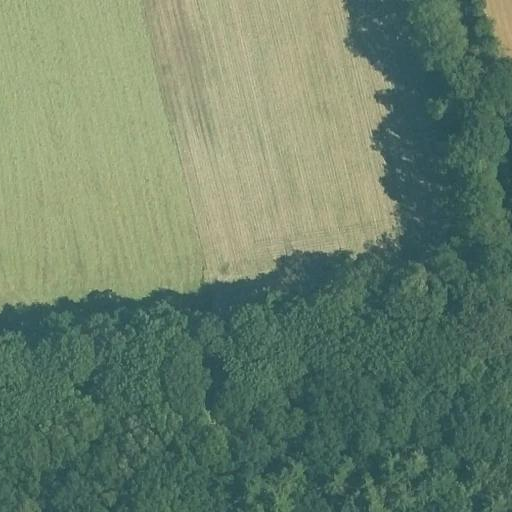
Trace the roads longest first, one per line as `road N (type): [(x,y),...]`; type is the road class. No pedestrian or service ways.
road 1 (unclassified): [(0,392),(409,332),(456,336),(501,361)]
road 2 (track): [(511,194),(469,0)]
